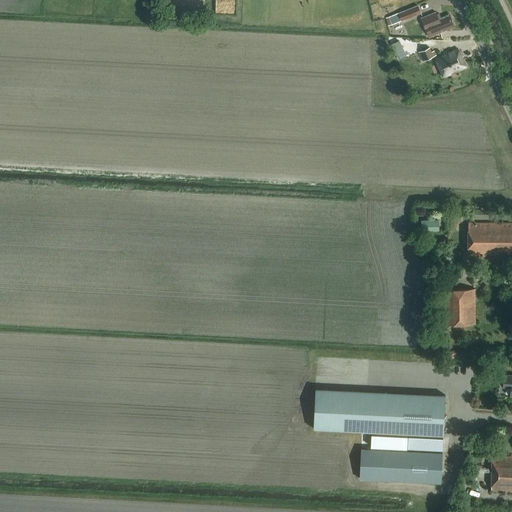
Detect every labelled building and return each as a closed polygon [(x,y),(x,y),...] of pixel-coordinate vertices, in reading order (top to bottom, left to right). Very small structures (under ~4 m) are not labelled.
[(418,6),(398,13),(401,21),(421,14),(418,6)] [(421,18),(426,30),(429,37),(450,28),(449,25),(452,23),(448,14),(438,18),(435,12),(421,18)] [(393,23),(399,20),(397,14),(390,16),(393,23)] [(432,52),(430,47),(418,53),(423,62),(436,55),(434,51),(432,52)] [(435,59),(443,78),(466,67),(458,49),(435,59)] [(439,231),(439,220),(422,221),(422,231),(439,231)] [(511,223),(468,223),(468,256),(487,256),(487,254),(511,253),(511,223)] [(476,324),(475,289),(444,289),(445,324),(476,324)] [(445,360),(456,359),(456,351),(444,351),(445,360)] [(511,375),(504,375),(503,387),(511,388),(511,395),(511,375)] [(314,428),(443,435),(445,395),(316,388),(314,428)] [(408,436),(372,435),(371,447),(407,448),(408,436)] [(443,450),(443,438),(409,436),(408,448),(443,450)] [(441,483),(443,452),(362,448),(360,479),(441,483)] [(511,456),(493,456),(492,491),(511,491),(511,456)]
